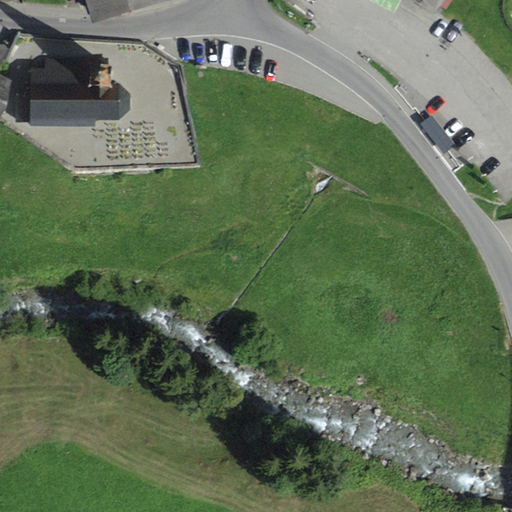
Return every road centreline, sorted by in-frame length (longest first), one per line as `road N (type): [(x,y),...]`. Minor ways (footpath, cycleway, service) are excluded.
road 1 (unclassified): [(213,0),(367,87),(475,222),(511,300)]
road 2 (tertiary): [(204,0),(121,27),(0,19)]
